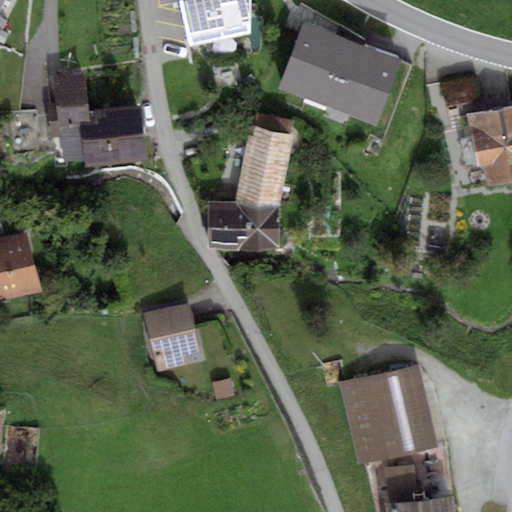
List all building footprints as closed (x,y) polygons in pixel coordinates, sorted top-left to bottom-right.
[(249,0),(178,0),(189,47),(251,34),(249,0)] [(403,60),(303,21),(278,88),(378,126),(403,60)] [(85,74),(53,78),(56,103),(48,104),(51,139),(61,137),(64,162),(85,160),(80,123),(90,121),(89,111),(85,74)] [(476,75),(441,83),(446,108),(481,100),(476,75)] [(89,111),(90,121),(80,123),(85,160),(86,167),(148,160),(141,105),(89,111)] [(511,106),(469,115),(473,138),(461,141),(466,165),(477,163),(478,168),(483,166),(487,187),(511,181),(511,106)] [(255,125),(250,124),(238,186),(280,194),(294,121),(257,114),(255,125)] [(280,194),(238,186),(235,203),(279,203),(280,194)] [(235,203),(208,203),(208,248),(279,248),(279,203),(235,203)] [(26,233),(0,239),(0,295),(7,300),(41,291),(26,233)] [(189,303),(143,313),(156,372),(201,362),(189,303)] [(418,363),(339,382),(359,464),(437,446),(418,363)] [(230,379),(212,383),(216,400),(234,396),(230,379)] [(388,503),(385,503),(386,511),(455,511),(454,497),(418,500),(413,467),(385,469),(388,503)]
